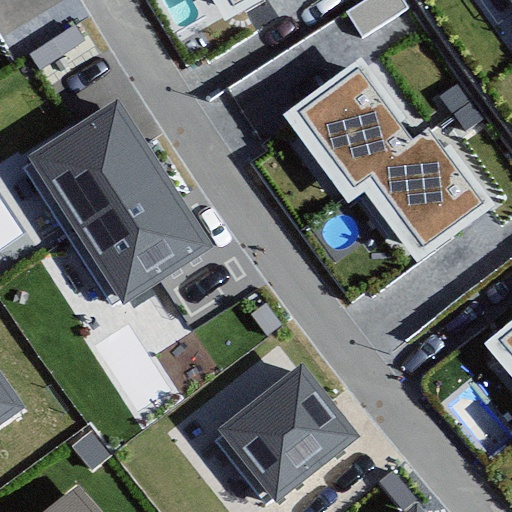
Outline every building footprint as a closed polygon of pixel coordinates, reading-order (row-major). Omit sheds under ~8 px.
[(216,0),(231,25),(274,0),(216,0)] [(366,52),(278,116),(348,210),(364,199),(416,270),(501,208),(434,117),(421,127),(366,52)] [(120,101),(29,160),(125,308),(216,249),(120,101)] [(511,333),(502,342),(511,354),(511,333)] [(0,434),(32,412),(0,367),(0,434)] [(302,367),(219,433),(277,506),(360,439),(302,367)] [(101,511),(79,487),(49,511),(101,511)]
